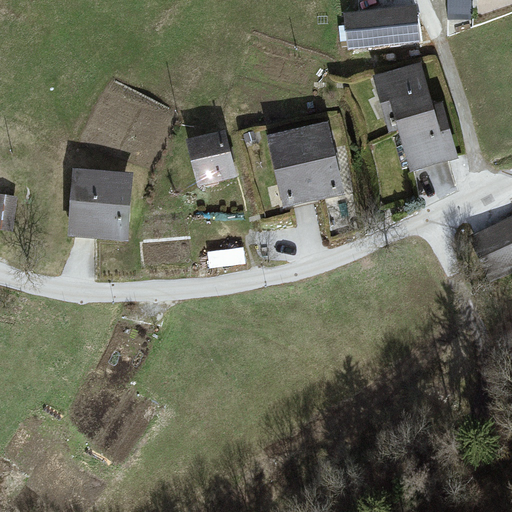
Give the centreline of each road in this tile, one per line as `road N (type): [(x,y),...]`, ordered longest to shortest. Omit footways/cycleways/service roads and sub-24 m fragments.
road 1 (residential): [(0,278),(48,291),(141,293),(296,271),(511,183)]
road 2 (track): [(365,511),(439,455),(482,403),(491,371),(429,221)]
